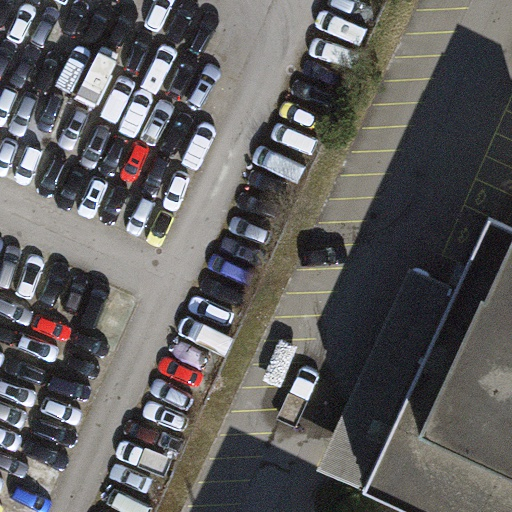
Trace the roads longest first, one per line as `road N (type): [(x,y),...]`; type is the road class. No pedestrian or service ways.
road 1 (unknown): [(176,273),(71,511)]
road 2 (unknown): [(176,273),(0,203)]
